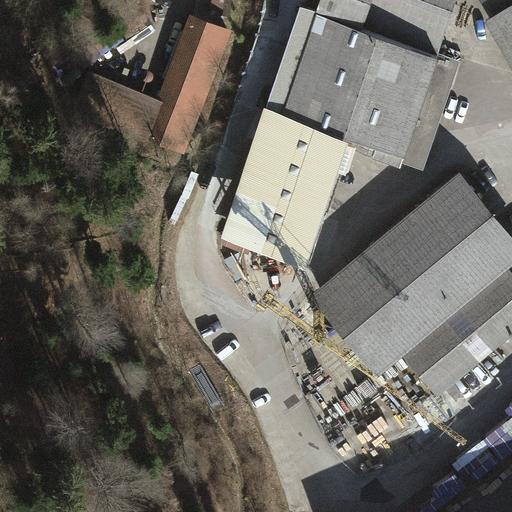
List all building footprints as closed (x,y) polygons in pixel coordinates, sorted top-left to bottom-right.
[(322,0),(320,9),(436,48),(452,0),(322,0)] [(511,0),(484,16),(511,63),(511,0)] [(441,50),(436,48),(320,9),(304,3),(270,102),(350,129),(380,139),(377,149),(404,158),(410,139),(426,94),(437,61),(441,50)] [(229,26),(189,12),(159,97),(88,73),(76,108),(188,146),(229,26)] [(433,80),(449,89),(462,65),(446,57),(433,80)] [(350,129),(270,102),(227,230),(307,256),(350,129)] [(511,227),(461,167),(311,291),(379,373),(403,353),(435,392),(421,403),(441,427),(463,410),(458,404),(482,384),(471,370),(511,336),(511,270),(508,266),(511,262),(511,227)]
